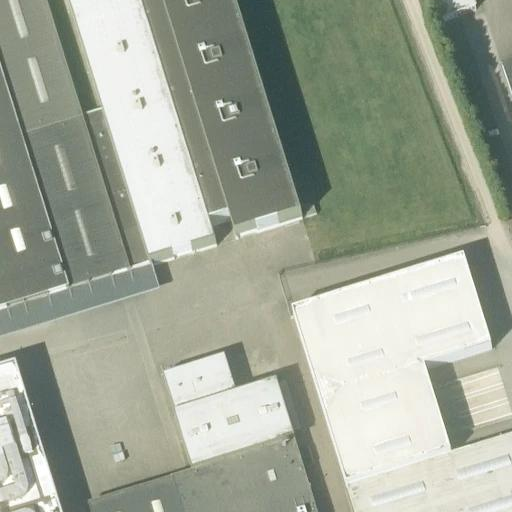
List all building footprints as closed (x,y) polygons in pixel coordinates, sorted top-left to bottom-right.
[(65,0),(101,114),(83,120),(45,0),(0,0),(0,315),(216,248),(210,229),(229,223),(235,242),(302,221),(232,0),(65,0)] [(427,0),(437,25),(475,11),(470,0),(427,0)] [(511,64),(501,68),(511,100),(511,64)] [(511,511),(511,439),(451,458),(425,372),(491,352),(464,263),(293,316),(318,395),(347,490),(347,491),(353,511),(511,511)] [(315,511),(277,386),(236,399),(224,362),(164,381),(175,418),(174,418),(192,476),(173,482),(181,511),(315,511)] [(0,511),(60,511),(17,372),(0,376),(0,511)]
